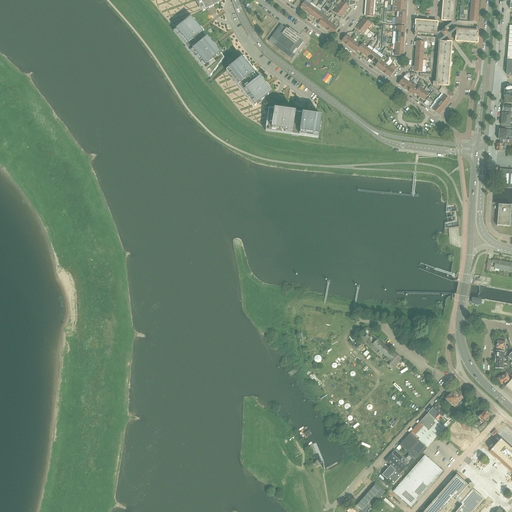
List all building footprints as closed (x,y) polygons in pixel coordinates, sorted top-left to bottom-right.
[(149,0),(174,31),(210,77),(213,81),(241,117),(265,131),(272,132),(318,139),(321,116),(305,114),(284,111),(268,109),(267,107),(272,103),(267,97),(272,93),(266,86),(253,69),(243,57),(230,67),(192,19),(191,18),(223,2),(221,0),(149,0)] [(310,5),(305,1),(303,0),(301,0),(301,1),(300,3),(299,4),(301,6),(300,7),(305,11),(310,5)] [(330,0),(326,6),(328,7),(327,8),(329,10),(336,0),(330,0)] [(441,21),(453,22),(454,0),(444,0),(444,2),(443,2),(442,10),(444,10),(443,16),(442,16),(441,21)] [(336,3),(335,5),(345,12),(349,7),(342,1),(339,5),(336,3)] [(314,8),(311,6),(310,5),(305,11),(310,15),(314,8)] [(334,12),(341,17),(345,12),(335,5),(334,6),(336,8),(334,12)] [(319,12),(316,10),(314,8),(310,15),(315,18),(319,12)] [(324,16),(326,13),(321,10),(320,12),(319,12),(315,18),(319,22),(323,18),(324,16)] [(318,24),(321,27),(323,28),(327,21),(323,18),(319,22),(318,24)] [(364,18),(360,23),(367,29),(371,24),(364,18)] [(323,28),(327,31),(332,25),(327,21),(323,28)] [(436,34),(437,27),(437,22),(433,22),(433,23),(427,23),(427,21),(419,21),(419,22),(415,22),(415,32),(436,34)] [(360,23),(356,28),(364,34),(367,29),(360,23)] [(271,38),(268,41),(274,45),(275,47),(289,57),(292,53),(302,41),(299,39),(298,38),(300,37),(299,36),(289,29),(288,30),(285,28),(281,24),(272,36),(271,38)] [(333,35),(337,29),(332,25),(327,31),(333,35)] [(435,43),(443,37),(444,37),(448,34),(448,33),(450,31),(448,28),(445,30),(445,29),(441,33),(435,37),(417,36),(416,41),(424,42),(435,43)] [(477,42),(478,32),(456,30),(455,41),(460,42),(460,40),(466,41),(466,42),(474,43),(474,41),(477,42)] [(346,35),(341,42),(346,45),(351,39),(346,35)] [(346,45),(351,49),(356,43),(351,39),(346,45)] [(451,43),(447,42),(440,42),(436,85),(441,86),(445,86),(448,86),(448,82),(447,82),(447,76),(448,76),(449,68),(448,67),(448,61),(450,62),(450,53),(449,53),(449,47),(451,47),(451,43)] [(351,49),(356,52),(362,44),(360,46),(356,43),(351,49)] [(356,52),(356,53),(357,51),(362,54),(367,48),(362,44),(356,52)] [(362,54),(367,58),(372,51),(367,48),(362,54)] [(309,51),(305,55),(311,60),(315,56),(309,51)] [(367,58),(372,61),(376,55),(372,51),(367,58)] [(376,65),(375,67),(381,58),(376,55),(372,61),(376,65)] [(375,67),(380,70),(385,64),(380,61),(382,59),(381,58),(375,67)] [(380,70),(385,74),(389,68),(385,64),(380,70)] [(390,78),(394,71),(389,68),(385,74),(390,78)] [(425,84),(430,84),(431,74),(420,74),(420,77),(425,81),(425,84)] [(403,78),(398,84),(403,88),(408,82),(403,78)] [(403,88),(408,92),(413,85),(408,82),(403,88)] [(408,92),(413,95),(418,89),(413,85),(408,92)] [(445,88),(445,86),(441,86),(441,88),(438,91),(444,95),(450,100),(454,95),(451,92),(445,88)] [(413,95),(414,93),(419,97),(424,91),(419,87),(418,89),(413,95)] [(504,89),(503,96),(511,96),(511,87),(506,87),(504,89)] [(424,101),(429,94),(424,91),(419,97),(424,101)] [(444,95),(440,100),(446,105),(450,100),(444,95)] [(440,100),(436,105),(442,110),(446,105),(440,100)] [(438,115),(442,110),(436,105),(434,103),(430,108),(438,115)] [(501,127),(511,129),(511,126),(509,125),(509,123),(511,122),(511,119),(511,120),(510,119),(510,120),(501,119),(501,121),(500,122),(500,124),(501,125),(501,127)] [(499,139),(507,140),(506,143),(511,143),(511,135),(499,134),(498,137),(499,137),(499,139)] [(511,170),(500,169),(498,187),(511,188),(511,170)] [(509,227),(510,222),(511,206),(498,205),(496,226),(509,227)] [(490,271),(492,263),(495,263),(494,268),(501,269),(500,270),(504,270),(505,262),(501,261),(499,261),(488,259),(486,271),(490,271)] [(392,370),(401,359),(394,353),(393,354),(365,328),(360,334),(361,335),(358,339),(392,370)] [(496,348),(496,351),(504,352),(504,350),(506,350),(506,346),(505,345),(505,342),(504,342),(505,339),(498,338),(497,341),(496,348)] [(343,347),(336,354),(344,363),(348,358),(346,356),(349,353),(343,347)] [(404,362),(398,368),(401,371),(406,364),(404,362)] [(501,384),(509,381),(511,378),(511,370),(509,374),(510,375),(508,378),(506,374),(501,377),(500,377),(500,376),(499,376),(499,377),(498,377),(498,378),(501,384)] [(448,396),(447,395),(445,398),(446,399),(445,399),(454,407),(456,405),(458,406),(461,402),(460,401),(462,398),(462,397),(460,395),(459,395),(453,390),(448,396)] [(433,408),(428,413),(435,420),(442,411),(435,405),(433,408)] [(481,420),(480,421),(482,423),(489,415),(487,414),(487,413),(485,411),(482,414),(480,413),(476,416),(481,420)] [(294,412),(288,416),(301,432),(307,428),(294,412)] [(445,428),(442,426),(440,424),(435,420),(428,413),(419,423),(412,431),(419,438),(418,440),(427,448),(445,428)] [(394,428),(401,422),(399,419),(392,426),(394,428)] [(450,423),(452,420),(451,419),(449,421),(448,421),(447,420),(444,423),(442,426),(445,428),(450,423)] [(475,426),(481,431),(488,424),(485,421),(480,427),(478,426),(476,425),(475,426)] [(399,445),(409,454),(415,459),(426,447),(410,433),(399,445)] [(511,450),(500,439),(490,450),(511,470),(511,450)] [(394,450),(391,453),(406,467),(407,468),(415,459),(409,454),(404,459),(394,450)] [(385,461),(389,465),(381,474),(393,484),(401,475),(400,474),(406,467),(391,453),(385,461)] [(443,471),(440,469),(425,455),(393,491),(411,507),(443,471)] [(468,485),(467,484),(456,475),(423,511),(472,511),(484,499),(473,490),(472,489),(473,489),(468,485)] [(375,483),(357,503),(354,506),(360,511),(365,511),(374,503),(385,491),(375,483)] [(376,505),(385,495),(387,493),(385,491),(374,503),(376,505)]
